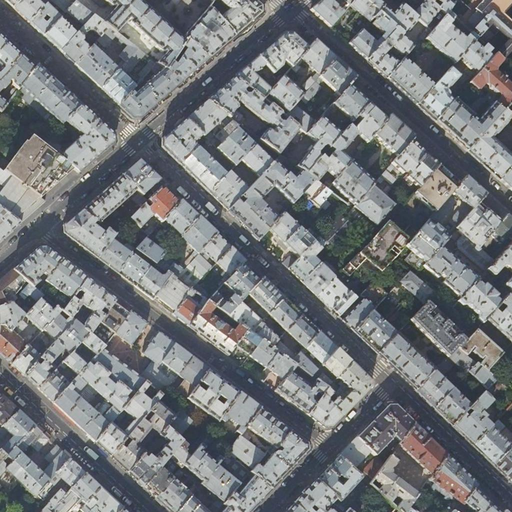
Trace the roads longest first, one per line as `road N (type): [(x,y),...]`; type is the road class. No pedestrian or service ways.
road 1 (residential): [(329,447),(37,228)]
road 2 (residential): [(137,139),(388,383)]
road 3 (residential): [(511,206),(288,8)]
road 4 (residential): [(147,511),(0,374)]
road 5 (residential): [(288,8),(137,139)]
road 6 (residential): [(0,15),(137,139)]
road 7 (residential): [(388,383),(511,501)]
road 8 (residential): [(137,139),(37,228)]
